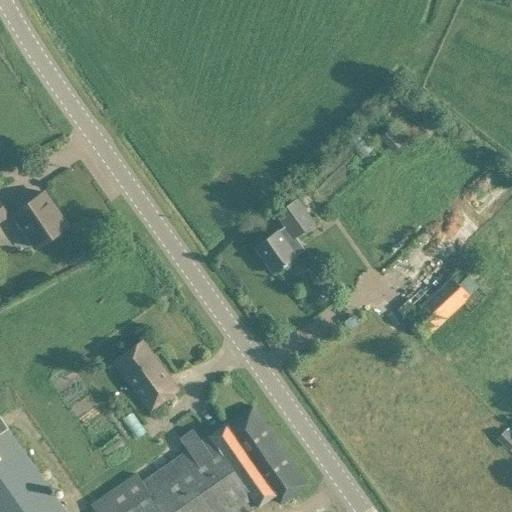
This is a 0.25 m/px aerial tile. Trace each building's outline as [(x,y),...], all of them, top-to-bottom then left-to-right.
[(351,136),(340,144),(350,156),(360,148),(351,136)] [(43,192),(27,203),(12,213),(35,248),(66,226),(43,192)] [(285,263),(304,249),(295,236),(314,223),(296,198),(277,212),(286,225),(272,234),(256,246),(274,271),(282,265),(283,266),(286,264),(285,263)] [(0,221),(8,216),(0,203),(0,221)] [(449,274),(405,317),(424,337),(469,295),(458,283),(449,274)] [(151,409),(161,401),(178,389),(142,340),(115,360),(151,409)] [(248,511),(257,506),(258,506),(275,494),(281,503),(308,484),(253,406),(236,417),(202,441),(193,428),(179,438),(188,451),(142,483),(135,472),(90,504),(95,511),(248,511)] [(62,511),(18,445),(0,417),(0,511),(62,511)] [(511,435),(506,429),(501,433),(497,437),(508,450),(511,445),(511,435)]
